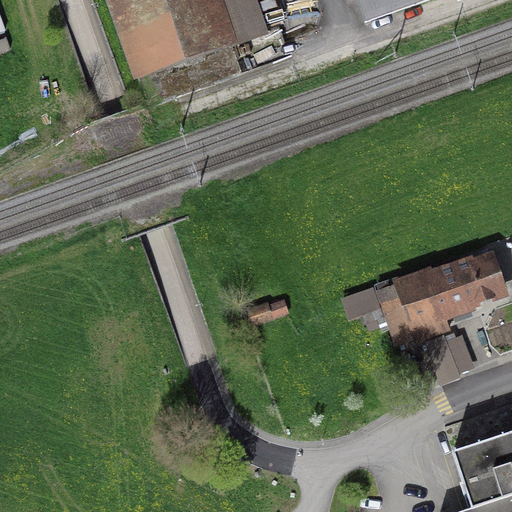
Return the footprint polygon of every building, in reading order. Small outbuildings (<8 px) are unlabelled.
[(109,0),(138,81),(231,48),(213,0),(109,0)] [(352,0),(361,23),(425,0),(352,0)] [(440,319),(502,297),(489,259),(381,296),(399,348),(445,333),(440,319)] [(266,302),(247,309),(253,326),(285,313),(281,303),(268,308),(266,302)] [(511,511),(511,440),(456,459),(474,511),(471,511),(511,511)]
